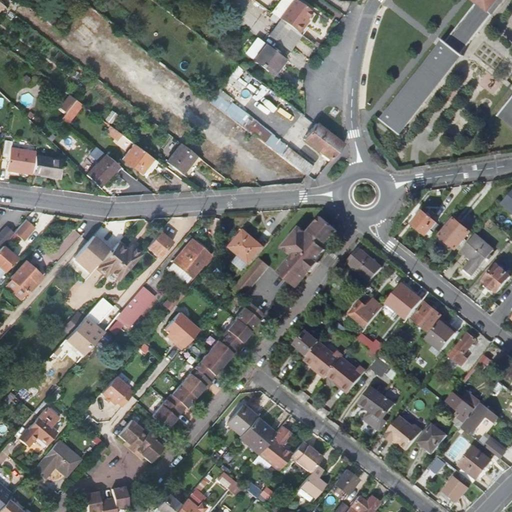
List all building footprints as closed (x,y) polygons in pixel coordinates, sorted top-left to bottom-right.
[(279,20),(299,35),(305,27),(303,26),(312,14),(294,0),(279,20)] [(496,0),(471,0),(477,4),(446,43),(444,42),(442,46),(434,55),(382,120),(399,134),(462,56),(461,55),(502,4),(497,0),(496,0)] [(300,35),(299,35),(279,20),(268,35),(288,50),(300,35)] [(273,73),(286,56),(257,34),(244,52),(273,73)] [(239,90),(244,85),(235,78),(243,69),(239,66),(227,79),(239,90)] [(66,111),(75,99),(68,94),(59,106),(66,111)] [(84,106),(75,99),(66,111),(60,118),(69,125),(84,106)] [(501,114),(511,122),(511,100),(511,101),(505,110),(501,114)] [(503,108),(505,110),(511,101),(509,100),(503,108)] [(303,139),(330,160),(343,145),(315,124),(303,139)] [(12,142),(4,141),(3,156),(10,157),(8,170),(33,173),(35,156),(36,152),(11,149),(12,142)] [(183,175),(197,156),(181,144),(180,143),(166,162),(183,175)] [(147,178),(159,162),(135,144),(124,160),(142,173),(142,174),(147,178)] [(99,160),(87,175),(94,182),(101,189),(119,166),(95,146),(90,153),(99,160)] [(286,149),(280,156),(306,176),(307,175),(312,168),(286,149)] [(63,159),(35,156),(33,173),(42,174),(43,171),(61,173),(63,159)] [(511,191),(501,205),(511,213),(511,191)] [(436,222),(422,211),(412,224),(426,235),(436,222)] [(337,230),(321,216),(307,232),(299,226),(282,247),(292,256),(279,272),(295,286),(309,270),(317,260),(326,249),(323,247),(337,230)] [(34,226),(27,218),(18,228),(26,235),(34,226)] [(470,232),(454,219),(439,237),(455,250),(470,232)] [(0,234),(0,243),(3,246),(13,233),(7,228),(0,234)] [(166,232),(162,228),(146,246),(157,257),(170,241),(164,235),(166,232)] [(262,247),(243,231),(229,248),(239,256),(234,262),(243,270),(262,247)] [(493,249),(476,235),(473,238),(461,252),(470,260),(463,268),(471,275),(479,266),(479,267),(493,249)] [(99,242),(92,236),(73,257),(81,263),(99,242)] [(210,256),(191,240),(166,270),(185,286),(210,256)] [(139,254),(130,246),(126,251),(117,242),(95,267),(104,274),(102,277),(112,285),(117,280),(133,261),(139,254)] [(0,248),(0,276),(17,258),(3,246),(0,248)] [(347,261),(370,282),(383,268),(358,248),(347,261)] [(74,258),(70,261),(84,277),(89,274),(74,258)] [(270,266),(260,258),(233,289),(244,298),(270,266)] [(10,277),(26,291),(41,274),(25,260),(10,277)] [(317,260),(309,270),(311,272),(319,263),(317,260)] [(497,293),(511,276),(496,264),(483,281),(497,293)] [(415,294),(402,284),(390,298),(403,309),(415,294)] [(152,297),(139,286),(112,318),(125,329),(152,297)] [(182,296),(176,290),(164,305),(170,311),(182,296)] [(367,327),(383,307),(373,298),(367,306),(360,301),(350,313),(367,327)] [(262,313),(249,302),(235,318),(237,319),(171,396),(170,395),(152,416),(168,429),(182,412),(180,410),(184,405),(186,407),(187,408),(202,390),(210,381),(231,357),(238,348),(245,340),(252,332),(251,331),(260,320),(257,318),(262,313)] [(441,316),(425,302),(411,319),(428,332),(441,316)] [(92,314),(89,311),(69,335),(85,349),(106,326),(92,314)] [(170,339),(176,344),(192,325),(178,312),(163,329),(171,337),(170,339)] [(442,352),(457,334),(447,326),(448,324),(442,320),(427,339),(442,352)] [(458,332),(448,324),(447,326),(457,334),(458,332)] [(297,345),(309,355),(319,342),(321,341),(308,331),(297,345)] [(451,355),(463,365),(467,360),(463,356),(476,340),(468,334),(451,355)] [(245,340),(238,348),(240,350),(247,341),(245,340)] [(319,372),(326,377),(328,375),(342,357),(344,356),(338,351),(335,355),(319,342),(309,355),(306,359),(314,366),(320,371),(319,372)] [(74,348),(62,366),(70,371),(82,354),(74,348)] [(233,359),(240,350),(238,348),(231,357),(233,359)] [(491,359),(484,353),(477,362),(483,368),(491,359)] [(342,387),(349,393),(367,371),(361,366),(358,370),(342,357),(328,375),(337,382),(343,386),(342,387)] [(128,388),(114,376),(100,393),(114,404),(116,402),(122,407),(131,395),(126,390),(128,388)] [(210,381),(202,390),(205,392),(212,383),(210,381)] [(58,390),(55,386),(47,395),(51,398),(58,390)] [(371,388),(360,402),(371,411),(365,418),(365,421),(377,430),(381,430),(386,423),(383,420),(394,406),(371,388)] [(481,401),(468,391),(462,399),(453,392),(447,400),(448,400),(452,403),(456,407),(451,412),(454,414),(464,423),(477,407),(481,402),(481,401)] [(448,400),(444,406),(447,409),(452,403),(448,400)] [(493,420),(497,415),(481,402),(477,407),(464,423),(461,427),(470,434),(486,414),(493,420)] [(226,425),(241,437),(256,418),(257,417),(242,405),(226,425)] [(36,434),(47,443),(56,432),(50,427),(58,417),(45,407),(19,438),(27,445),(36,434)] [(401,415),(384,435),(393,442),(395,439),(408,450),(423,430),(415,424),(412,424),(401,415)] [(276,434),(256,418),(241,437),(260,453),(276,434)] [(135,449),(138,452),(153,434),(150,431),(148,434),(131,420),(118,435),(126,442),(135,449)] [(448,434),(435,424),(421,441),(434,452),(448,434)] [(292,433),(282,425),(276,434),(260,453),(259,454),(279,470),(290,456),(292,454),(282,446),(292,433)] [(157,437),(153,434),(138,452),(144,457),(151,462),(164,447),(155,439),(157,437)] [(82,454),(88,459),(103,442),(96,436),(82,454)] [(40,438),(33,442),(38,450),(45,446),(40,438)] [(79,459),(58,441),(34,470),(45,479),(54,468),(65,477),(79,459)] [(323,457),(303,441),(292,454),(290,456),(310,472),(316,465),(318,463),(323,457)] [(135,449),(126,442),(124,444),(133,451),(135,449)] [(108,449),(104,445),(96,454),(101,457),(108,449)] [(493,445),(489,450),(500,459),(504,454),(493,445)] [(477,477),(482,471),(490,462),(474,449),(460,466),(464,469),(461,473),(473,482),(477,477)] [(317,478),(323,471),(316,465),(310,472),(301,484),(300,486),(307,491),(305,494),(313,500),(325,485),(317,478)] [(358,479),(346,469),(334,483),(347,493),(358,479)] [(485,474),(482,471),(477,477),(480,480),(485,474)] [(237,482),(225,473),(219,480),(231,489),(235,484),(237,482)] [(468,488),(455,478),(445,491),(457,501),(468,488)] [(13,495),(0,483),(0,509),(9,499),(13,495)] [(99,492),(85,494),(88,511),(96,511),(102,511),(116,511),(116,508),(129,506),(126,486),(112,489),(114,498),(115,501),(108,502),(101,503),(100,501),(99,492)] [(158,508),(163,511),(176,511),(182,506),(169,495),(158,508)] [(366,503),(359,498),(348,511),(371,511),(378,503),(370,497),(366,503)] [(20,511),(22,510),(9,499),(0,509),(0,511),(20,511)] [(203,511),(188,499),(182,506),(176,511),(203,511)]
